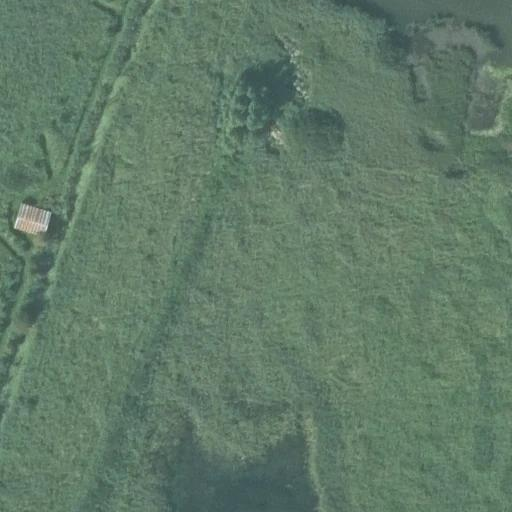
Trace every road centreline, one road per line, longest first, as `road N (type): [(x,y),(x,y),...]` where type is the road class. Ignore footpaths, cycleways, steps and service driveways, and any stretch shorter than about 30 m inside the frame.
road 1 (track): [(87,511),(201,223),(240,95)]
road 2 (track): [(0,326),(27,247),(8,225),(11,202),(54,185),(127,0)]
